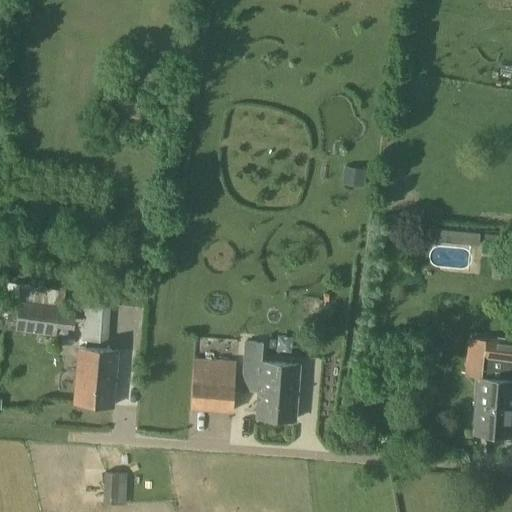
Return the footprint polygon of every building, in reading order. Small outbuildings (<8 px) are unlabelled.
[(140,125),(143,103),(114,98),(110,120),(140,125)] [(478,241),(479,230),(431,228),(431,239),(478,241)] [(73,326),(76,306),(63,304),(65,290),(21,284),(14,330),(55,335),(57,324),(73,326)] [(83,301),(82,339),(108,340),(109,302),(83,301)] [(511,363),(511,338),(480,335),(477,358),(511,363)] [(295,419),(299,364),(260,361),(262,340),(245,339),(241,390),(258,391),(256,416),(295,419)] [(112,405),(117,350),(78,347),(73,402),(112,405)] [(232,411),(236,360),(193,357),(189,408),(232,411)] [(472,433),(477,433),(511,436),(511,422),(511,379),(477,376),(472,433)] [(126,504),(127,472),(105,470),(103,503),(126,504)]
